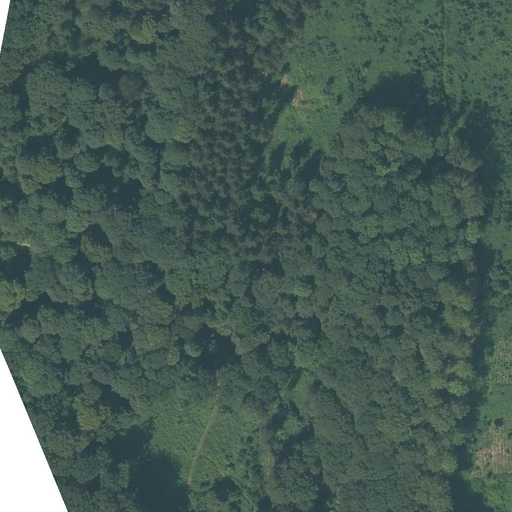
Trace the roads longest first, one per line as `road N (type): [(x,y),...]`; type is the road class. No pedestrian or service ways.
road 1 (track): [(0,239),(198,244),(283,279),(364,375),(406,473),(447,511)]
road 2 (track): [(197,451),(213,417),(216,369),(154,243)]
